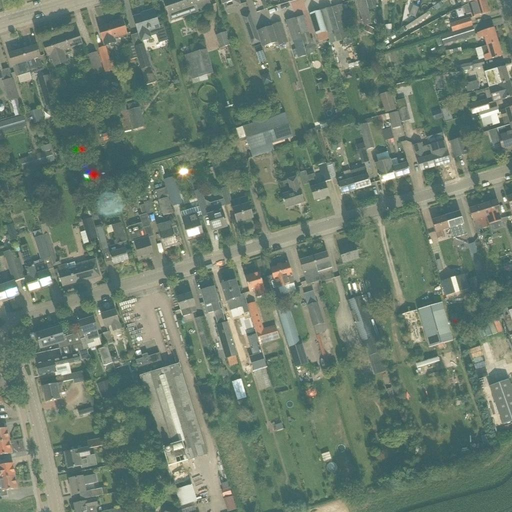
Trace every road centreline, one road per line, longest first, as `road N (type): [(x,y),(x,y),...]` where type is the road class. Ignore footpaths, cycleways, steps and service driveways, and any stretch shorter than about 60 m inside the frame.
road 1 (unclassified): [(0,336),(50,304),(511,167)]
road 2 (unknown): [(156,273),(211,453),(212,511)]
road 3 (tertiary): [(54,509),(25,395),(0,349)]
